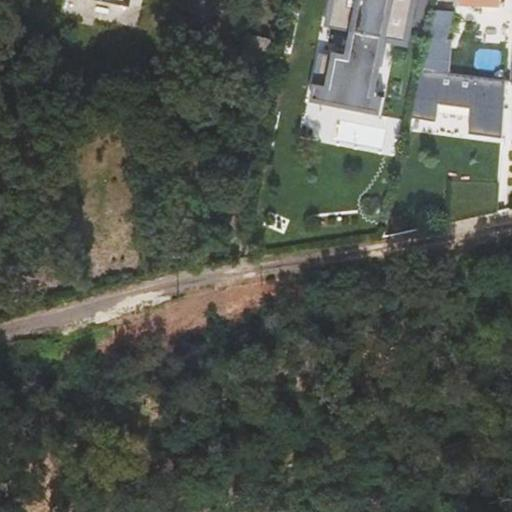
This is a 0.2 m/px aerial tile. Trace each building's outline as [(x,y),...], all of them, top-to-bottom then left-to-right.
[(418,0),(338,0),(333,27),(360,32),(354,58),(328,53),(319,102),(386,115),(390,97),(378,94),(389,37),(411,42),(418,0)] [(454,10),(436,9),(428,40),(448,41),(454,10)] [(264,71),(270,39),(246,34),(240,66),(264,71)] [(445,73),(448,41),(428,40),(422,70),(445,73)] [(503,138),(507,79),(445,73),(422,70),(411,117),(435,123),(439,104),(473,108),(470,134),(503,138)] [(452,180),(450,221),(498,210),(500,182),(452,180)]
